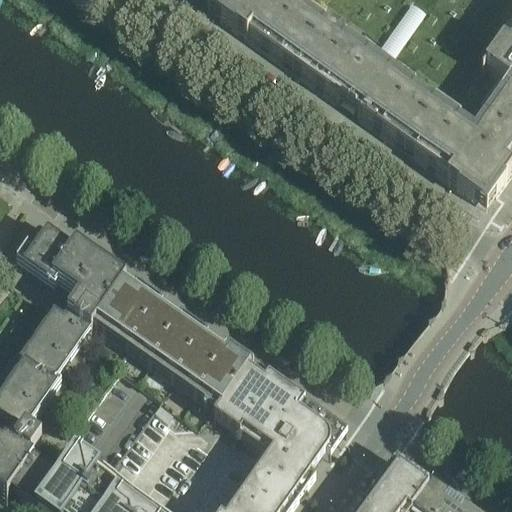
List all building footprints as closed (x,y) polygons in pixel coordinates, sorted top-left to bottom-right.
[(217,0),(215,3),(206,16),(219,25),(234,35),(233,36),(334,107),(335,106),(338,107),(347,114),(383,63),(376,58),(374,56),(294,0),(217,0)] [(383,63),(347,114),(356,120),(358,122),(357,123),(458,195),(473,205),(483,213),(486,214),(495,202),(504,189),(511,178),(511,43),(491,74),(511,88),(511,110),(492,140),(392,70),(383,63)] [(47,239),(46,240),(39,235),(16,268),(54,295),(57,290),(79,305),(65,326),(87,342),(93,334),(120,295),(125,287),(75,252),(71,257),(47,239)] [(120,295),(93,334),(105,343),(128,359),(151,375),(174,391),(197,407),(216,420),(212,426),(214,427),(215,427),(231,438),(264,461),(229,511),(297,511),(315,487),(310,483),(326,460),(331,464),(347,441),(337,434),(327,427),(268,386),(260,380),(259,380),(258,379),(257,379),(256,379),(255,380),(254,380),(253,381),(252,382),(248,379),(250,376),(252,377),(253,376),(144,300),(143,299),(142,299),(141,299),(141,298),(140,298),(139,298),(138,298),(137,298),(136,298),(135,299),(134,299),(133,300),(132,300),(132,301),(131,301),(131,302),(130,303),(120,295)] [(87,342),(65,326),(53,318),(18,369),(23,372),(52,393),(57,396),(60,391),(55,388),(87,342)] [(52,393),(23,372),(0,404),(0,429),(15,440),(18,442),(22,445),(25,441),(57,396),(52,393)] [(45,424),(32,442),(56,460),(69,442),(45,424)] [(10,504),(21,511),(39,511),(56,490),(58,487),(56,486),(53,491),(28,474),(30,469),(41,453),(25,441),(22,445),(18,442),(15,440),(4,456),(0,453),(0,504),(6,509),(10,504)] [(147,511),(76,461),(58,487),(56,490),(39,511),(147,511)] [(416,511),(430,492),(431,492),(405,473),(401,470),(395,466),(361,511),(416,511)] [(416,511),(458,511),(431,492),(430,492),(416,511)]
